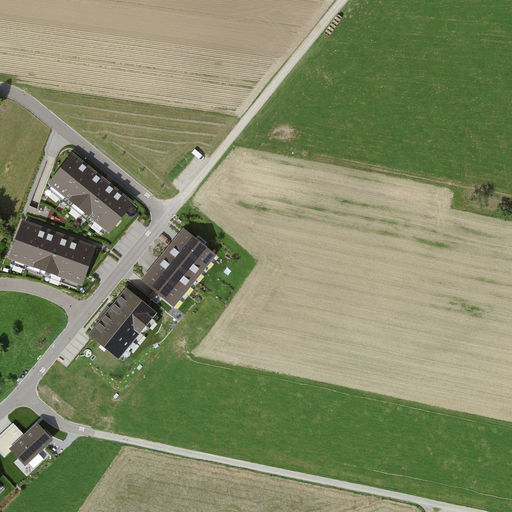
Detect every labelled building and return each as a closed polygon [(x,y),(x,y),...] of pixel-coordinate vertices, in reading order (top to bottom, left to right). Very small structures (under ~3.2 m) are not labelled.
[(75,153),(49,183),(105,232),(133,200),(75,153)] [(94,244),(22,217),(10,260),(78,285),(94,244)] [(181,227),(138,275),(173,306),(215,255),(181,227)] [(161,312),(127,284),(87,333),(120,360),(161,312)] [(19,441),(9,430),(0,438),(0,449),(5,455),(13,449),(26,463),(51,439),(37,425),(19,441)]
